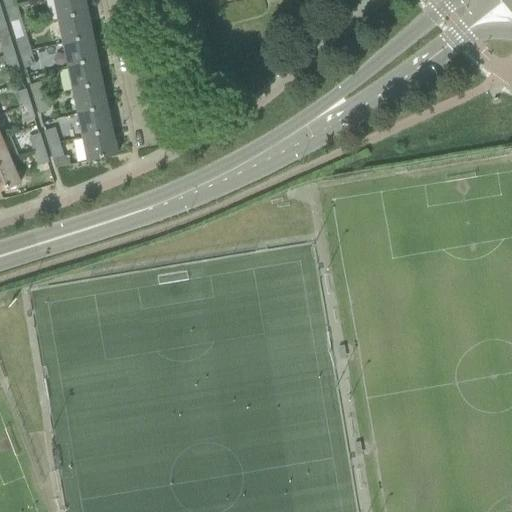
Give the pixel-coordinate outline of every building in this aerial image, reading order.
[(1,0),(4,8),(15,5),(13,0),(1,0)] [(53,0),(58,21),(87,15),(83,0),(53,0)] [(13,31),(22,28),(15,5),(4,8),(9,24),(10,24),(13,31)] [(0,39),(9,37),(2,15),(0,15),(0,39)] [(63,44),(92,38),(87,15),(58,21),(63,44)] [(19,31),(23,30),(22,28),(13,31),(16,40),(14,41),(19,55),(30,51),(26,37),(22,39),(19,31)] [(0,49),(4,63),(16,60),(9,37),(0,39),(0,49)] [(68,68),(97,62),(92,38),(63,44),(68,68)] [(23,70),(35,66),(30,51),(19,55),(23,70)] [(9,78),(21,74),(16,60),(4,63),(9,78)] [(72,91),(102,85),(97,62),(68,68),(72,91)] [(33,101),(45,97),(40,83),(28,87),(33,101)] [(77,115),(106,109),(102,85),(72,91),(77,115)] [(19,108),(30,105),(25,90),(14,93),(19,108)] [(38,115),(50,111),(45,97),(33,101),(38,115)] [(23,122),(34,119),(30,105),(19,108),(23,122)] [(82,139),(111,133),(106,109),(77,115),(82,139)] [(48,147),(59,144),(55,130),(43,133),(48,147)] [(87,162),(116,156),(111,133),(82,139),(87,162)] [(33,153),(44,150),(40,135),(28,138),(33,153)] [(0,167),(10,163),(1,141),(0,141),(0,167)] [(66,157),(64,158),(59,144),(48,147),(55,169),(69,165),(66,157)] [(37,166),(48,162),(44,150),(33,153),(37,166)] [(0,192),(20,184),(19,183),(10,163),(0,167),(0,192)]
